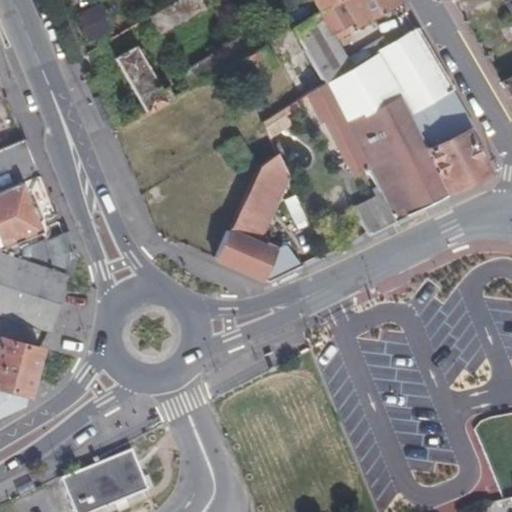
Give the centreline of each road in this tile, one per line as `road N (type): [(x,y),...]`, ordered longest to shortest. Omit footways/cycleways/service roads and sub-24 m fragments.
road 1 (tertiary): [(511,219),(486,219),(325,292),(196,329)]
road 2 (tertiary): [(133,300),(12,0)]
road 3 (residential): [(415,0),(511,166)]
road 4 (tertiary): [(126,375),(0,456)]
